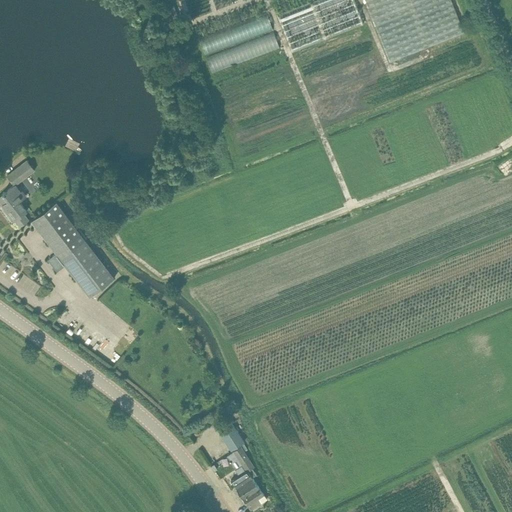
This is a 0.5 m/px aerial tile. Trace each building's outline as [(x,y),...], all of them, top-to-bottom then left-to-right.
[(353,0),(316,0),(278,15),(292,51),(363,24),(353,0)] [(365,0),(390,62),(464,32),(451,0),(365,0)] [(63,153),(57,160),(63,165),(69,158),(63,153)] [(26,159),(6,175),(15,184),(35,170),(26,159)] [(25,197),(15,184),(0,195),(0,199),(3,204),(5,202),(17,217),(15,219),(20,226),(28,220),(23,213),(27,210),(19,201),(25,197)] [(86,238),(58,200),(31,220),(60,258),(86,238)] [(116,278),(86,238),(60,258),(91,297),(116,278)] [(231,421),(226,424),(218,429),(231,450),(244,441),(231,421)] [(231,480),(236,488),(253,477),(256,475),(252,468),(254,466),(241,446),(232,451),(241,465),(243,464),(246,470),(231,480)] [(210,464),(216,472),(224,466),(219,459),(210,464)] [(253,477),(236,488),(251,510),(261,503),(258,498),(264,494),(253,477)]
